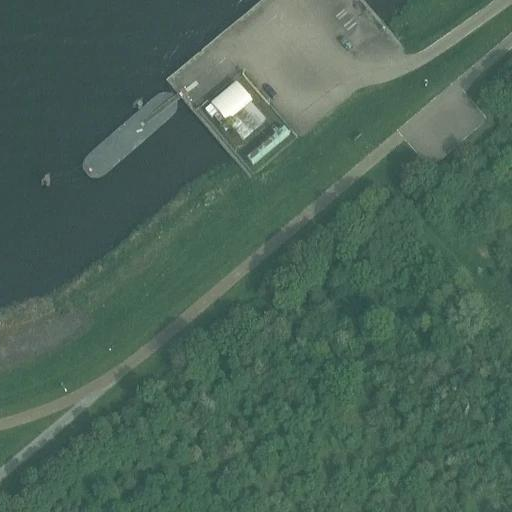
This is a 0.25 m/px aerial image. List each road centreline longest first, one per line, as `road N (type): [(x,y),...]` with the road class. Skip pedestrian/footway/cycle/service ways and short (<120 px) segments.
road 1 (unclassified): [(0,426),(105,383),(511,38)]
road 2 (track): [(511,319),(370,161)]
road 3 (track): [(105,383),(0,475)]
